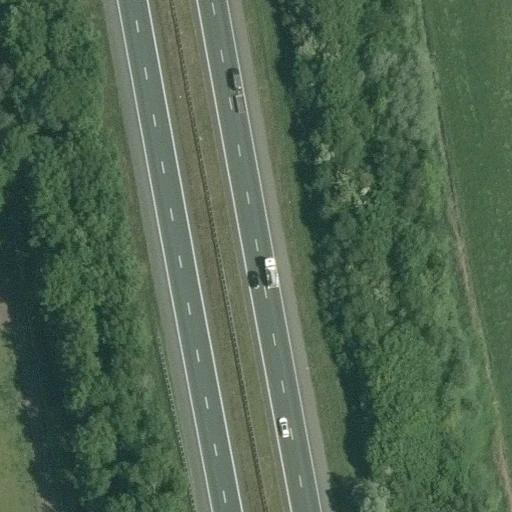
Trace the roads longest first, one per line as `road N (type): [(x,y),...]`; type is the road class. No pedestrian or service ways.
road 1 (motorway): [(307,511),(213,0)]
road 2 (motorway): [(133,0),(227,511)]
